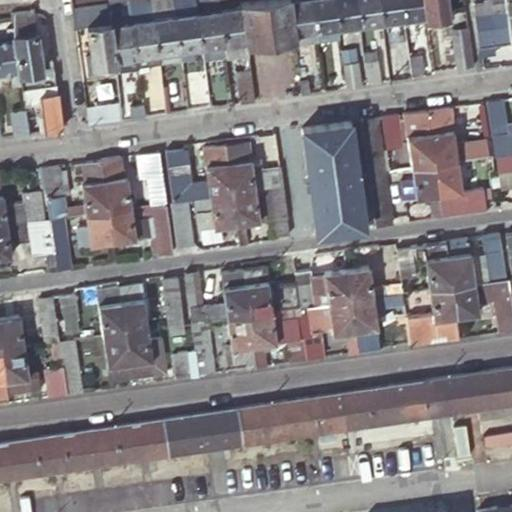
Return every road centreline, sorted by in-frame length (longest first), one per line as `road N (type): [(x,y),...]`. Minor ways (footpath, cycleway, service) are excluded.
road 1 (residential): [(0,419),(511,344)]
road 2 (residential): [(0,283),(511,211)]
road 3 (residential): [(76,141),(511,76)]
road 4 (residential): [(76,141),(50,0)]
